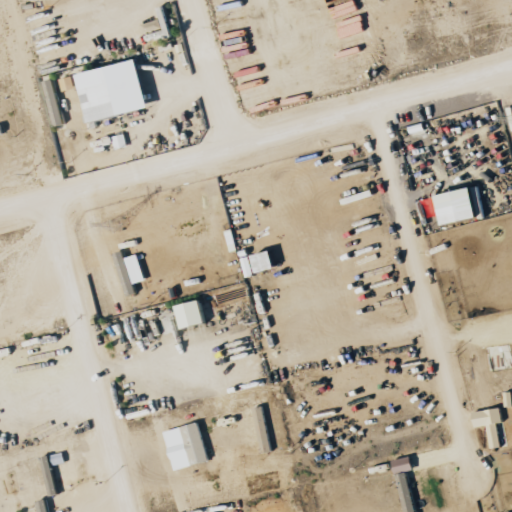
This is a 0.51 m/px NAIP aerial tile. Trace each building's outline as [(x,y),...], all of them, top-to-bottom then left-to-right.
[(114,67),(82,74),(93,123),(124,117),(114,67)] [(450,226),(489,217),(482,187),(443,196),(450,226)] [(117,254),(128,296),(139,293),(136,284),(147,281),(140,254),(127,258),(125,252),(117,254)] [(211,323),(204,300),(180,307),(187,330),(211,323)] [(489,425),(493,449),(507,447),(501,409),(477,412),(479,427),(489,425)] [(186,426),(192,465),(210,463),(204,423),(186,426)] [(395,461),(398,474),(416,470),(413,457),(395,461)]
